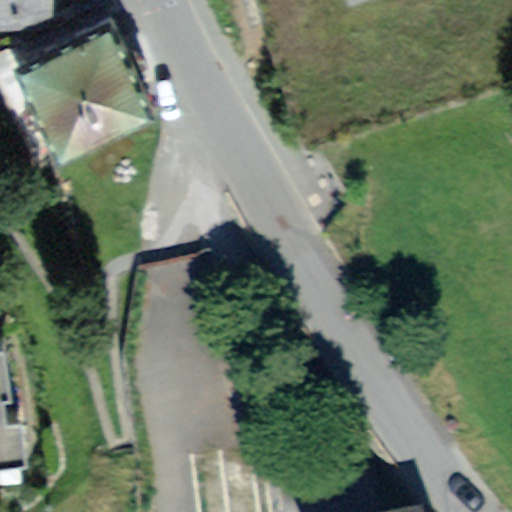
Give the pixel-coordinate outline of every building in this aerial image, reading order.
[(0,0),(0,28),(53,32),(54,0),(0,0)] [(511,0),(258,0),(312,155),(511,86),(511,0)] [(114,32),(23,76),(63,167),(155,123),(114,32)] [(511,366),(511,159),(503,144),(413,196),(511,366)] [(0,461),(36,456),(30,417),(18,418),(14,388),(21,388),(15,341),(7,342),(2,305),(0,305),(0,461)]
